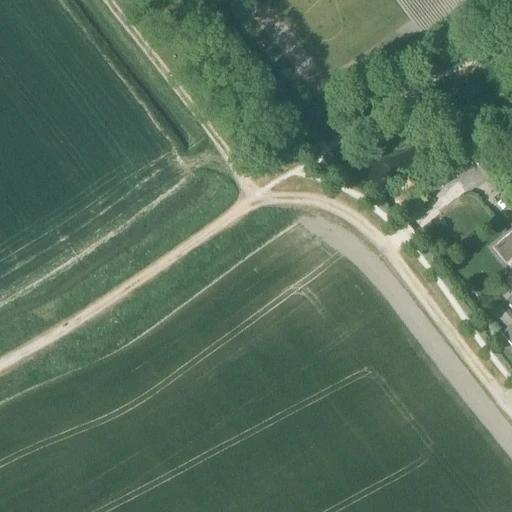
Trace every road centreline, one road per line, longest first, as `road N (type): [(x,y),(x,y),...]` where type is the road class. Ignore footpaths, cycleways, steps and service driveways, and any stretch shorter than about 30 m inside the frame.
road 1 (track): [(511,410),(367,229),(307,198),(252,202)]
road 2 (track): [(252,202),(0,365)]
road 3 (track): [(252,202),(228,156),(107,0)]
